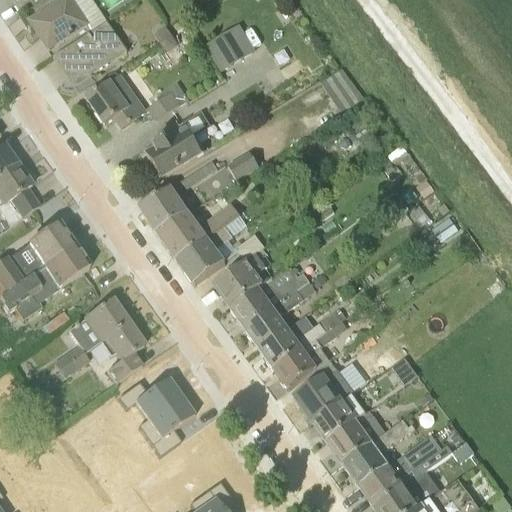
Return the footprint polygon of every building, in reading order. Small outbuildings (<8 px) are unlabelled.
[(55,50),(90,26),(72,0),(64,0),(29,24),(37,36),(43,32),(55,50)] [(78,97),(96,84),(92,78),(128,54),(107,24),(53,61),(54,62),(58,60),(81,93),(77,96),(78,97)] [(204,50),(221,77),(257,55),(241,28),(204,50)] [(155,38),(161,46),(173,39),(167,30),(155,38)] [(173,39),(161,46),(167,55),(179,48),(173,39)] [(339,74),(322,86),(345,120),(362,108),(339,74)] [(122,132),(139,121),(147,115),(121,78),(87,102),(105,128),(115,122),(122,132)] [(157,125),(180,109),(171,96),(148,112),(157,125)] [(373,138),(362,122),(345,134),(355,150),(373,138)] [(181,135),(175,126),(159,135),(163,142),(154,147),(156,150),(146,156),(162,182),(203,157),(187,131),(181,135)] [(0,181),(17,170),(2,149),(0,150),(0,181)] [(238,186),(260,172),(251,157),(229,172),(238,186)] [(218,173),(213,165),(182,186),(187,193),(218,173)] [(391,184),(401,178),(393,167),(384,173),(391,184)] [(39,210),(27,192),(31,190),(17,170),(0,181),(0,206),(2,209),(0,209),(0,215),(10,230),(39,210)] [(419,186),(427,181),(421,173),(414,178),(419,186)] [(427,183),(416,191),(424,201),(434,193),(427,183)] [(156,238),(190,216),(172,191),(139,212),(156,238)] [(405,210),(395,196),(378,208),(387,222),(405,210)] [(432,197),(424,202),(430,211),(438,205),(432,197)] [(333,215),(326,206),(315,214),(322,223),(333,215)] [(442,219),(450,214),(445,206),(437,211),(442,219)] [(156,238),(177,266),(225,231),(238,221),(240,220),(231,208),(201,230),(190,216),(156,238)] [(245,231),(238,221),(225,231),(232,240),(245,231)] [(435,231),(444,244),(458,234),(449,221),(435,231)] [(33,256),(13,269),(24,285),(74,251),(58,228),(28,249),(33,256)] [(225,231),(177,266),(194,290),(226,267),(216,253),(233,241),(232,240),(225,231)] [(465,241),(471,237),(467,231),(464,233),(460,235),(465,241)] [(245,266),(263,252),(265,251),(256,238),(236,253),(245,266)] [(0,317),(52,283),(58,293),(88,272),(74,251),(24,285),(9,294),(0,300),(0,317)] [(0,281),(9,294),(24,285),(13,269),(7,261),(0,265),(0,281)] [(231,313),(263,288),(245,266),(213,289),(231,313)] [(287,302),(297,294),(310,285),(304,277),(298,281),(290,269),(263,288),(231,313),(245,333),(280,307),(287,302)] [(327,285),(321,278),(312,285),(317,292),(327,285)] [(503,293),(496,282),(484,289),(490,301),(503,293)] [(245,333),(260,354),(289,332),(281,321),(304,304),(297,294),(287,302),(280,307),(245,333)] [(76,344),(79,349),(84,357),(99,347),(99,346),(127,327),(111,304),(73,331),(69,333),(76,344)] [(127,327),(99,346),(99,347),(110,362),(114,358),(119,366),(106,375),(115,388),(140,370),(132,358),(143,350),(127,327)] [(260,354),(274,373),(301,353),(308,347),(316,342),(326,335),(320,327),(301,341),(301,348),(289,332),(260,354)] [(301,353),(274,373),(289,394),(329,364),(321,352),(323,351),(317,343),(327,336),(326,335),(316,342),(308,347),(301,353)] [(84,357),(79,349),(54,366),(60,374),(84,357)] [(387,373),(406,359),(399,349),(380,363),(387,373)] [(89,365),(84,357),(60,374),(65,382),(89,365)] [(324,378),(293,400),(312,426),(351,398),(352,399),(356,395),(339,373),(327,381),(324,378)] [(181,401),(168,382),(132,407),(145,426),(181,401)] [(434,402),(429,396),(418,404),(423,410),(434,402)] [(366,417),(352,399),(351,398),(312,426),(326,446),(366,417)] [(145,426),(159,445),(195,420),(181,401),(145,426)] [(342,469),(387,437),(370,415),(366,417),(326,446),(342,469)] [(358,491),(390,469),(381,457),(415,433),(412,429),(409,431),(404,425),(387,437),(342,469),(358,491)] [(373,511),(375,511),(412,486),(424,477),(420,472),(443,455),(433,440),(390,469),(358,491),(373,511)] [(460,467),(474,457),(466,446),(452,456),(460,467)] [(375,511),(419,511),(442,496),(434,485),(427,474),(424,477),(412,486),(375,511)] [(442,496),(419,511),(478,511),(458,483),(442,496)] [(224,511),(217,500),(200,511),(224,511)]
